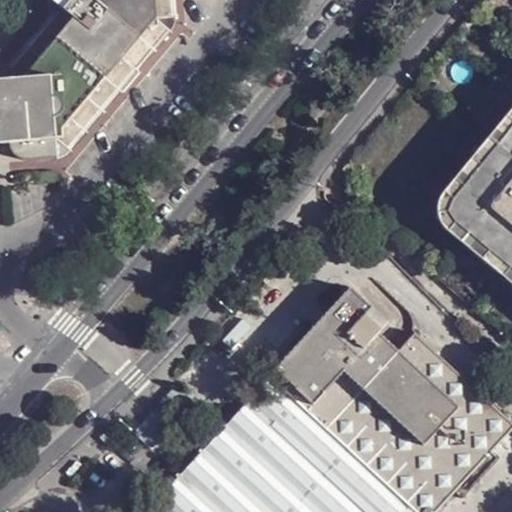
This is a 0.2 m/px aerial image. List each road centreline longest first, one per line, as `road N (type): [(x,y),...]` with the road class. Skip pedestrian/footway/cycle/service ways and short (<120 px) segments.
road 1 (tertiary): [(114,400),(454,0)]
road 2 (tertiary): [(359,0),(61,349)]
road 3 (tertiary): [(0,504),(114,400)]
